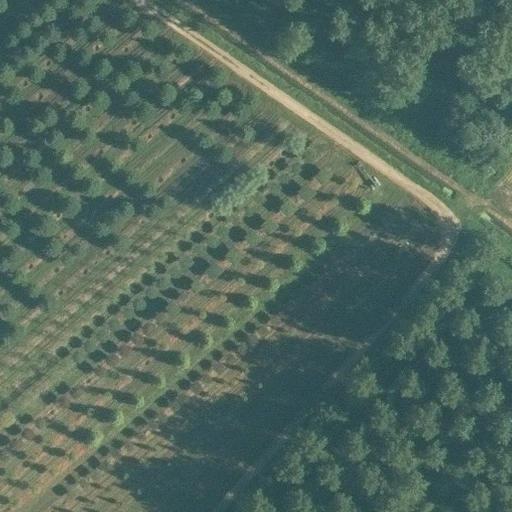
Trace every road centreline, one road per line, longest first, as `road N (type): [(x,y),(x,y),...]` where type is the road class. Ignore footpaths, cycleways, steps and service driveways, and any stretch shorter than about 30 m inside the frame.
road 1 (track): [(200,511),(443,257),(448,218)]
road 2 (track): [(448,218),(141,0)]
